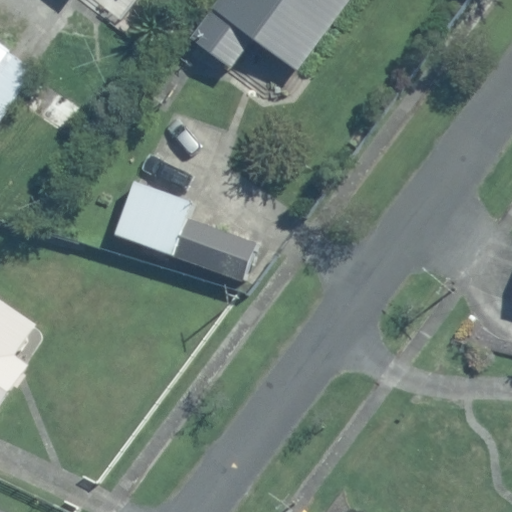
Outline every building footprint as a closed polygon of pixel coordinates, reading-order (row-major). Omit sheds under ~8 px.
[(226,0),(197,38),(236,69),(258,41),(299,74),(357,0),(226,0)] [(0,134),(46,74),(0,38),(0,134)] [(142,183),(140,188),(123,237),(181,258),(200,204),(142,183)] [(265,246),(198,225),(186,263),(252,284),(265,246)] [(45,328),(0,296),(0,419),(38,367),(24,357),(45,328)]
